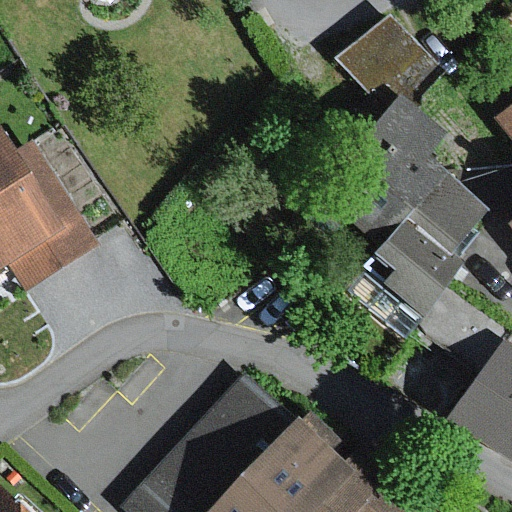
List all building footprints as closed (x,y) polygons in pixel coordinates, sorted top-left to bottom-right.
[(76,0),(89,10),(97,0),(76,0)] [(387,20),(332,62),(385,119),(398,104),(408,113),(443,74),(387,20)] [(408,113),(398,104),(385,119),(301,221),(328,243),(342,226),(372,251),(434,175),(419,163),(439,138),(408,113)] [(511,109),(494,124),(511,147),(511,109)] [(0,152),(0,273),(7,269),(25,298),(100,250),(33,145),(6,162),(0,152)] [(483,215),(434,175),(372,251),(356,269),(420,321),(446,287),(458,274),(443,262),(483,215)] [(511,224),(503,232),(511,243),(511,224)] [(420,321),(356,269),(339,289),(402,342),(420,321)] [(446,287),(420,321),(478,366),(505,332),(446,287)] [(511,358),(498,349),(443,429),(511,470),(511,358)] [(120,511),(212,511),(293,428),(243,380),(119,510),(120,511)] [(293,428),(212,511),(320,511),(349,482),(293,428)] [(349,482),(320,511),(419,511),(367,463),(349,482)]
